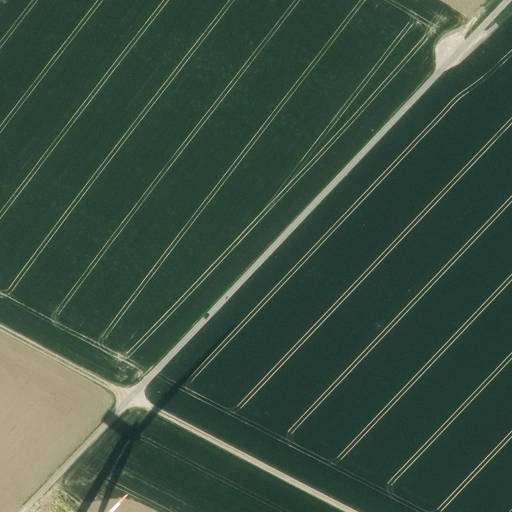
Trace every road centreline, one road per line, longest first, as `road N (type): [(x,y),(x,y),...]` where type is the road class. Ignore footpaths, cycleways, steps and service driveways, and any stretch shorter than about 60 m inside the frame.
road 1 (track): [(23,511),(509,0)]
road 2 (track): [(352,511),(0,326)]
